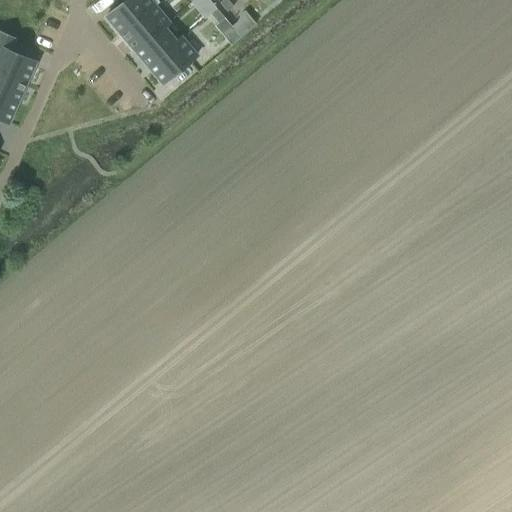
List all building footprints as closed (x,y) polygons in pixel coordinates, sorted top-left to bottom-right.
[(158,2),(157,0),(124,0),(105,17),(114,28),(119,33),(153,5),(154,5),(157,2),(158,2)] [(226,11),(232,6),(227,0),(221,0),(218,2),(226,11)] [(207,2),(200,8),(206,15),(213,9),(207,2)] [(154,5),(153,5),(119,33),(122,37),(133,50),(162,25),(163,26),(168,22),(163,16),(154,5)] [(217,23),(223,18),(216,9),(210,14),(217,23)] [(233,24),(230,26),(235,31),(240,37),(247,31),(254,25),(242,10),(235,22),(233,24)] [(176,42),(162,25),(133,50),(147,67),(176,42)] [(0,71),(25,83),(33,65),(34,62),(9,51),(12,44),(15,38),(0,31),(0,71)] [(176,42),(147,67),(161,84),(195,55),(181,38),(176,42)] [(0,95),(16,102),(20,94),(25,83),(0,71),(0,95)] [(0,119),(7,123),(16,102),(0,95),(0,119)]
